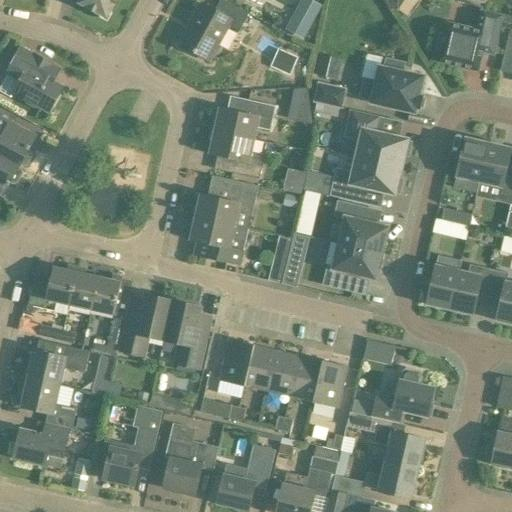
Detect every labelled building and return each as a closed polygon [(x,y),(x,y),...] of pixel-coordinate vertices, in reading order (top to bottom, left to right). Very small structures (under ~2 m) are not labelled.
[(82,0),(80,4),(107,19),(117,0),(82,0)] [(223,0),(220,0),(214,12),(202,5),(191,26),(193,27),(182,47),(211,62),(230,26),(239,31),(249,13),(223,0)] [(322,7),(310,0),(302,0),(286,30),(304,40),(322,7)] [(436,49),(440,50),(438,62),(478,71),(482,52),(494,55),(503,16),(482,11),(477,30),(447,23),(444,35),(440,34),(436,49)] [(21,46),(9,69),(0,84),(0,92),(11,98),(12,96),(36,108),(37,107),(49,113),(62,88),(39,75),(48,61),(21,46)] [(281,49),(274,66),(293,73),(299,56),(281,49)] [(322,53),(318,73),(329,75),(333,55),(322,53)] [(422,77),(402,73),(404,64),(387,60),(385,69),(380,68),(376,83),(364,80),(360,98),(372,100),(372,103),(414,113),(415,108),(419,109),(422,97),(418,96),(422,77)] [(347,89),(318,83),(313,103),(342,109),(347,89)] [(294,90),(293,95),(311,99),(310,89),(294,90)] [(255,142),(258,128),(270,131),(276,106),(242,99),(239,114),(221,110),(216,133),(255,142)] [(360,140),(356,157),(401,168),(404,156),(408,157),(411,143),(407,142),(408,140),(376,133),(380,118),(351,111),(345,137),(360,140)] [(0,157),(20,168),(21,165),(23,165),(27,165),(31,155),(30,153),(28,151),(36,138),(0,118),(0,157)] [(253,153),(255,142),(216,133),(211,156),(236,161),(233,174),(259,179),(265,156),(253,153)] [(465,180),(479,183),(488,144),(466,138),(454,186),(463,188),(465,180)] [(500,197),(511,200),(511,199),(511,173),(506,172),(511,149),(488,144),(479,183),(502,188),(500,197)] [(21,170),(19,169),(20,168),(0,157),(0,195),(3,197),(11,183),(13,183),(17,182),(21,174),(21,170)] [(399,179),(401,168),(356,157),(352,174),(337,170),(331,197),(360,203),(364,188),(395,195),(395,193),(399,194),(402,180),(399,179)] [(286,190),(304,194),(308,171),(290,168),(286,190)] [(236,228),(237,227),(248,229),(258,186),(231,180),(227,202),(201,197),(196,219),(236,228)] [(300,216),(295,234),(311,237),(315,219),(321,195),(306,191),(300,216)] [(345,218),(339,244),(382,254),(388,227),(367,222),(370,210),(338,202),(335,216),(345,218)] [(444,208),(441,220),(469,226),(471,215),(444,208)] [(247,242),(234,239),(236,228),(196,219),(191,242),(196,244),(193,256),(242,266),(247,242)] [(376,280),(382,254),(339,244),(333,269),(328,267),(323,285),(361,294),(365,277),(376,280)] [(427,305),(450,310),(459,271),(448,268),(450,259),(438,256),(427,305)] [(478,293),(490,295),(496,271),(470,265),(468,273),(459,271),(450,310),(473,315),(478,293)] [(46,301),(69,307),(78,269),(68,266),(67,272),(53,269),(46,301)] [(69,307),(91,312),(99,279),(85,276),(87,271),(78,269),(69,307)] [(496,321),(511,324),(511,283),(507,282),(508,274),(496,271),(490,295),(501,298),(496,321)] [(111,282),(99,279),(91,312),(114,317),(115,315),(117,316),(117,319),(113,318),(108,343),(106,345),(94,342),(92,352),(115,357),(128,299),(119,297),(123,279),(112,277),(111,282)] [(145,358),(150,338),(164,342),(174,301),(144,294),(144,298),(131,295),(118,351),(145,358)] [(213,314),(201,311),(202,307),(174,301),(164,342),(177,345),(173,365),(200,371),(213,314)] [(37,335),(61,341),(64,330),(40,324),(37,335)] [(76,333),(64,330),(61,341),(73,344),(76,333)] [(244,388),(244,387),(253,347),(254,346),(229,340),(219,382),(244,388)] [(368,342),(364,359),(374,361),(378,344),(368,342)] [(33,352),(27,381),(59,388),(64,368),(84,373),(89,351),(64,346),(61,358),(33,352)] [(276,352),(253,347),(244,387),(267,392),(276,352)] [(300,358),(276,352),(267,392),(290,397),(300,358)] [(322,363),(300,358),(290,397),(313,403),(322,363)] [(322,362),(322,363),(313,403),(313,404),(338,410),(347,368),(322,362)] [(376,393),(370,417),(394,423),(394,422),(396,423),(399,412),(426,418),(433,390),(420,387),(423,378),(420,372),(407,369),(402,371),(396,398),(376,393)] [(501,387),(497,407),(511,410),(511,377),(503,376),(503,378),(499,377),(497,378),(495,380),(495,382),(496,384),(496,385),(497,386),(501,387)] [(47,414),(44,425),(68,431),(69,429),(71,430),(76,409),(56,404),(59,388),(27,381),(20,408),(47,414)] [(158,394),(156,401),(190,411),(192,403),(158,394)] [(228,418),(235,420),(238,407),(231,405),(228,418)] [(246,409),(238,407),(235,420),(243,421),(246,409)] [(391,433),(394,423),(370,417),(350,413),(347,426),(378,433),(376,442),(389,445),(385,463),(418,470),(424,441),(391,433)] [(275,429),(282,430),(285,418),(278,417),(275,429)] [(292,420),(285,418),(282,430),(289,432),(292,420)] [(511,419),(502,418),(498,434),(492,465),(511,469),(511,419)] [(194,497),(201,468),(213,471),(218,447),(192,442),(195,428),(174,423),(166,459),(170,460),(163,490),(194,497)] [(44,425),(41,436),(20,431),(13,460),(44,467),(45,465),(60,468),(68,431),(44,425)] [(134,448),(105,441),(101,460),(108,461),(104,480),(133,486),(137,468),(149,471),(157,432),(138,428),(134,448)] [(339,449),(342,437),(335,435),(332,448),(339,449)] [(243,511),(247,511),(254,486),(266,489),(275,450),(252,445),(247,469),(226,464),(217,506),(243,511)] [(310,511),(314,495),(326,498),(331,475),(334,475),(339,454),(315,448),(308,478),(287,473),(277,511),(310,511)] [(385,463),(382,476),(367,472),(364,482),(334,476),(331,490),(363,497),(365,487),(378,490),(378,492),(411,500),(418,470),(385,463)] [(384,511),(374,510),(376,500),(363,497),(331,490),(325,511),(384,511)]
